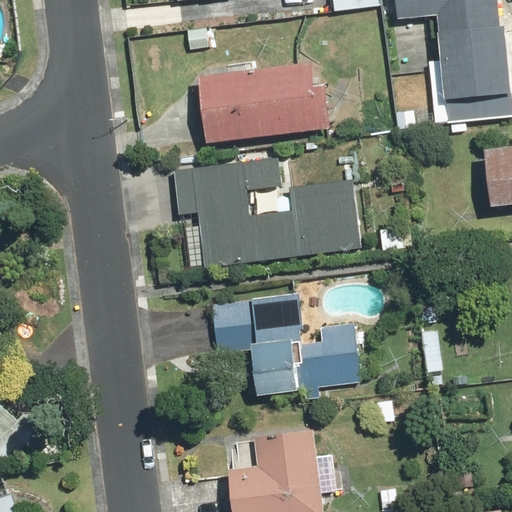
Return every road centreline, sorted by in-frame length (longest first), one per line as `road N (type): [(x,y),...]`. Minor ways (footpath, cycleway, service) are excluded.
road 1 (residential): [(134,511),(86,131)]
road 2 (residential): [(86,131),(69,0)]
